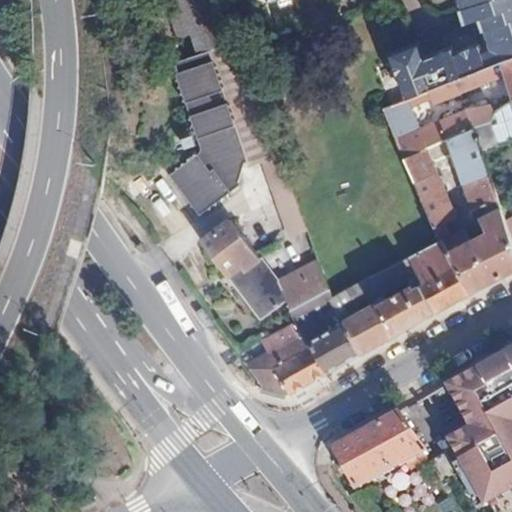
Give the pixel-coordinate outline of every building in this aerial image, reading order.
[(230,44),(214,0),(160,0),(173,39),(200,30),(207,52),(247,160),(247,162),(277,151),(276,150),(237,42),(230,44)] [(511,0),(457,0),(464,22),(479,18),(488,48),(479,50),(477,44),(451,53),(448,46),(420,54),(415,41),(390,49),(409,101),(453,83),(495,66),(511,58),(511,0)] [(247,160),(207,52),(169,65),(200,154),(170,179),(199,218),(239,187),(237,183),(242,161),(247,160)] [(511,99),(511,58),(495,66),(453,83),(457,93),(503,73),(511,100),(511,99)] [(511,99),(511,100),(479,123),(472,129),(481,154),(502,145),(497,132),(511,120),(511,99)] [(417,154),(398,105),(385,109),(406,160),(417,154)] [(472,129),(479,123),(473,107),(439,121),(447,141),(472,129)] [(511,238),(507,221),(506,219),(481,154),(472,129),(447,141),(472,208),(480,205),(485,219),(476,222),(481,236),(461,246),(454,234),(446,237),(442,228),(456,221),(427,150),(417,154),(406,160),(440,240),(469,294),(511,270),(511,238)] [(303,225),(278,154),(259,161),(285,233),(303,225)] [(291,311),(326,289),(315,258),(314,258),(281,284),(231,221),(202,244),(261,320),(265,316),(269,319),(288,305),(291,311)] [(393,335),(469,294),(440,240),(363,282),(371,296),(407,277),(411,285),(374,302),(375,304),(393,335)] [(371,296),(363,282),(331,299),(334,305),(343,322),(356,315),(353,310),(364,304),(367,309),(375,304),(374,302),(371,296)] [(311,318),(334,305),(331,299),(327,290),(326,289),(291,311),(298,322),(299,324),(311,318)] [(393,335),(375,304),(367,309),(356,315),(343,322),(359,354),(383,341),(393,335)] [(298,322),(291,311),(273,320),(280,333),(280,332),(298,322)] [(326,373),(359,354),(343,322),(321,334),(311,318),(299,324),(307,338),(309,341),(326,373)] [(307,338),(299,324),(298,322),(280,332),(284,340),(286,343),(292,340),(295,344),(307,338)] [(291,351),(309,341),(307,338),(295,344),(292,340),(286,343),(291,351)] [(289,394),(274,368),(288,360),(279,346),(286,343),(284,340),(243,362),(259,392),(289,394)] [(289,394),(326,373),(309,341),(291,351),(286,343),(279,346),(288,360),(274,368),(289,394)] [(492,503),(497,511),(511,511),(511,348),(465,375),(447,385),(471,427),(450,440),(456,450),(432,464),(446,487),(450,494),(458,490),(453,483),(469,474),(487,505),(492,503)] [(421,453),(424,452),(402,410),(335,447),(358,490),(403,463),(421,453)] [(421,453),(403,463),(407,469),(424,460),(421,453)] [(82,510),(93,504),(88,496),(77,502),(82,510)]
